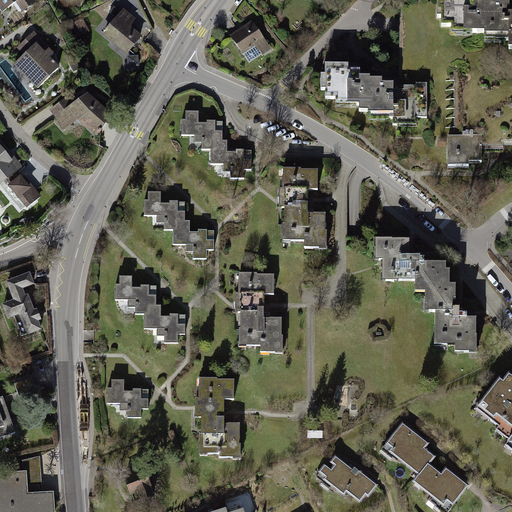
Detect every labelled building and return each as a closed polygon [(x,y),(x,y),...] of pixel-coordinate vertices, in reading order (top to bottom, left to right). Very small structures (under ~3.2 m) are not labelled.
[(0,0),(0,8),(7,15),(17,7),(23,15),(36,5),(32,0),(0,0)] [(465,34),(464,0),(441,0),(442,24),(452,24),(452,34),(465,34)] [(509,36),(509,16),(509,5),(498,6),(498,2),(486,2),(485,0),(464,0),(465,34),(484,33),(484,36),(509,36)] [(138,20),(123,10),(101,41),(128,60),(138,46),(126,37),(138,20)] [(270,46),(253,22),(229,37),(246,62),(270,46)] [(65,72),(39,46),(14,70),(39,96),(65,72)] [(353,108),(353,75),(352,67),(321,68),(323,109),(353,108)] [(396,120),(395,86),(395,75),(353,75),(353,108),(353,120),(396,120)] [(429,119),(428,85),(395,86),(396,120),(396,128),(419,127),(418,119),(429,119)] [(89,96),(55,119),(65,133),(78,123),(96,138),(113,116),(89,96)] [(511,104),(483,124),(485,149),(504,149),(504,145),(511,145),(511,104)] [(200,113),(181,114),(182,137),(195,136),(195,152),(211,152),(223,140),(223,125),(200,125),(200,113)] [(485,167),(484,137),(448,138),(448,168),(485,167)] [(223,140),(211,152),(210,166),(224,166),(223,176),(230,175),(232,182),(250,182),(248,153),(224,154),(223,140)] [(17,162),(0,141),(0,186),(6,182),(28,207),(40,197),(13,165),(17,162)] [(319,170),(278,171),(280,245),(330,244),(329,212),(313,212),(312,192),(319,192),(319,170)] [(149,193),(149,202),(145,202),(145,218),(157,218),(157,225),(165,225),(165,233),(173,232),(185,223),(186,213),(179,213),(179,204),(162,204),(162,193),(149,193)] [(185,223),(173,232),(174,247),(188,247),(188,254),(193,254),(193,262),(207,261),(208,252),(215,253),(215,242),(208,241),(208,231),(192,232),(192,223),(185,223)] [(414,239),(376,240),(379,286),(428,284),(428,309),(454,284),(454,263),(416,262),(414,239)] [(35,286),(31,276),(8,285),(15,301),(1,307),(7,322),(20,317),(28,336),(43,330),(27,289),(35,286)] [(276,277),(241,277),(240,347),(261,347),(261,354),(286,355),(286,319),(265,319),(265,297),(276,297),(276,277)] [(121,278),(121,287),(115,286),(116,302),(129,302),(129,309),(136,309),(136,317),(145,317),(157,308),(157,297),(150,297),(151,287),(133,287),(134,278),(121,278)] [(456,312),(454,284),(428,309),(437,311),(437,353),(480,355),(479,312),(456,312)] [(157,308),(145,317),(146,331),(158,331),(158,338),(166,338),(166,344),(179,344),(180,337),(186,336),(186,326),(180,326),(179,317),(163,318),(164,307),(157,308)] [(236,376),(194,376),(195,420),(200,420),(200,456),(242,456),(242,425),(225,425),(225,401),(236,401),(236,376)] [(511,401),(511,385),(499,376),(470,413),(507,440),(511,433),(511,408),(509,407),(511,401)] [(32,378),(16,384),(21,398),(37,392),(32,378)] [(124,381),(106,382),(107,407),(121,407),(122,421),(144,420),(144,390),(124,390),(124,381)] [(0,441),(18,435),(4,398),(0,399),(0,441)] [(431,446),(404,426),(385,450),(421,476),(431,464),(437,459),(426,451),(431,446)] [(511,433),(507,440),(501,447),(511,457),(511,433)] [(381,486),(340,452),(319,477),(361,511),(381,486)] [(431,464),(421,476),(415,484),(446,508),(450,503),(456,508),(473,487),(448,467),(443,473),(431,464)] [(28,473),(0,474),(0,511),(55,511),(55,493),(29,495),(28,473)] [(150,478),(129,486),(133,497),(140,495),(143,503),(158,498),(150,478)] [(242,511),(239,502),(210,511),(242,511)]
